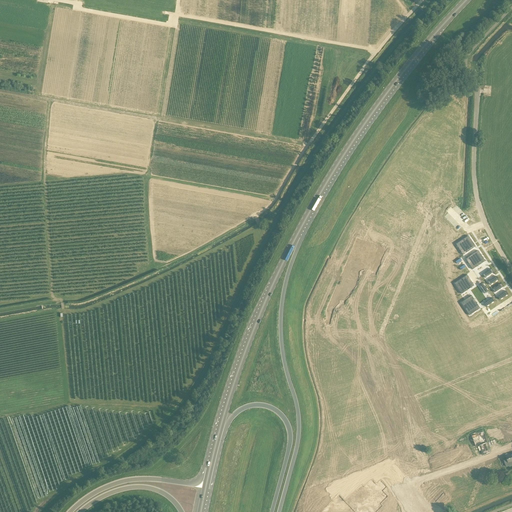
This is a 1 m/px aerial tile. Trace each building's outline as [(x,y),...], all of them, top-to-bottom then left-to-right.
[(469,236),(456,244),(463,255),(476,246),(469,236)] [(478,251),(466,259),(473,269),(485,261),(478,251)] [(491,269),(483,275),(485,278),(494,272),(491,269)] [(467,275),(455,284),(462,294),(474,286),(467,275)] [(496,276),(488,282),(490,285),(498,279),(496,276)] [(482,283),(479,285),(485,294),(488,291),(482,283)] [(501,284),(493,289),(495,292),(503,287),(501,284)] [(506,291),(498,297),(500,300),(508,294),(506,291)] [(472,296),(461,303),(470,315),(480,308),(472,296)] [(492,298),(484,303),(486,307),(494,301),(492,298)] [(363,321),(352,321),(353,339),(363,339),(363,342),(396,342),(395,318),(363,318),(363,321)] [(416,353),(426,352),(425,347),(429,346),(429,342),(421,343),(422,346),(416,347),(416,353)] [(426,352),(416,353),(417,359),(422,359),(423,362),(430,362),(430,358),(426,358),(426,352)] [(423,369),(416,369),(417,375),(420,375),(420,377),(424,377),(424,375),(427,375),(427,369),(431,369),(431,365),(423,365),(423,369)] [(366,381),(355,382),(356,400),(367,399),(367,402),(399,400),(397,376),(365,378),(366,381)] [(426,401),(433,400),(433,397),(429,397),(429,391),(425,391),(425,390),(421,390),(421,392),(418,392),(418,398),(425,398),(426,401)] [(505,395),(499,398),(503,407),(509,405),(509,404),(505,396),(505,395)] [(421,415),(430,414),(430,409),(434,409),(434,405),(426,405),(426,409),(421,409),(421,415)] [(469,407),(463,409),(466,418),(472,417),(469,407)] [(437,410),(434,410),(435,419),(437,418),(438,424),(444,423),(442,414),(442,413),(438,414),(437,410)] [(430,414),(421,415),(422,421),(427,420),(427,424),(435,424),(435,420),(431,420),(430,414)] [(511,426),(495,433),(504,454),(507,453),(511,464),(511,426)] [(467,444),(469,451),(472,450),(471,446),(478,445),(477,441),(478,441),(477,437),(476,438),(475,435),(469,436),(470,443),(467,444)] [(469,451),(467,444),(465,444),(464,438),(457,439),(459,449),(465,448),(465,451),(469,451)] [(459,449),(457,439),(451,440),(453,447),(449,447),(451,454),(454,453),(453,450),(459,449)] [(434,448),(440,455),(444,451),(447,454),(449,451),(444,446),(442,448),(438,444),(434,448)] [(440,455),(434,448),(430,453),(434,457),(431,459),(436,464),(439,462),(436,459),(440,455)] [(338,493),(321,510),(323,511),(374,511),(382,504),(379,501),(386,493),(381,487),(385,483),(380,478),(376,482),(370,476),(363,483),(360,480),(345,496),(346,497),(343,499),(338,493)]
